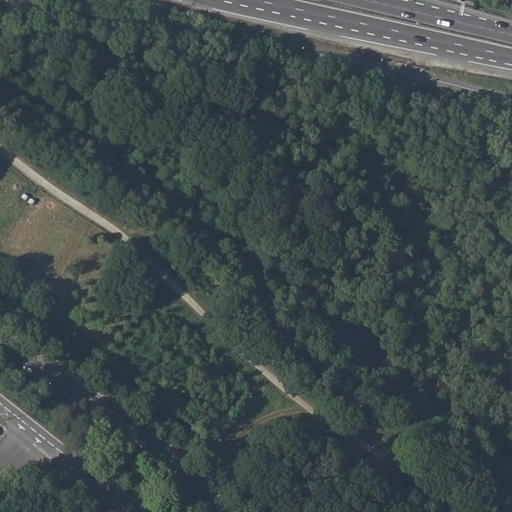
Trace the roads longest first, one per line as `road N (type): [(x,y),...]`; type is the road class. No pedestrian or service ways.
road 1 (secondary): [(214,511),(145,443),(0,344)]
road 2 (trunk): [(257,0),(511,56)]
road 3 (secondary): [(0,400),(139,511)]
road 4 (trunk): [(511,34),(365,0)]
